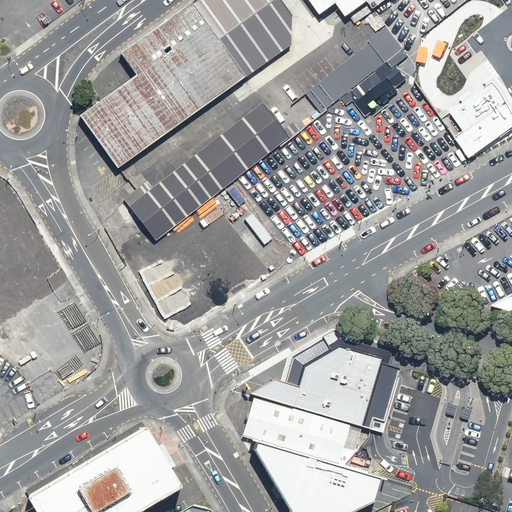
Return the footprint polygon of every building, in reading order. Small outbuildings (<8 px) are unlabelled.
[(196,0),(190,4),(244,79),(290,46),(291,17),(278,0),(196,0)] [(312,0),(324,16),(342,4),(353,19),(373,5),(379,13),(397,0),(312,0)] [(244,79),(190,4),(120,54),(136,76),(79,117),(117,170),(244,79)] [(404,51),(387,29),(370,42),(372,44),(306,95),(322,115),(404,51)] [(473,160),(511,132),(511,106),(504,94),(496,85),(453,115),(467,133),(457,140),(473,160)] [(135,211),(158,241),(210,202),(291,139),(264,104),(155,188),(148,180),(123,200),(127,206),(120,212),(125,219),(135,211)] [(0,311),(3,317),(68,279),(12,184),(10,183),(9,181),(7,180),(5,179),(3,178),(1,177),(0,176),(0,311)] [(511,295),(492,306),(511,312),(511,295)] [(17,315),(0,324),(0,346),(3,351),(29,335),(17,315)] [(369,432),(392,347),(333,332),(288,359),(281,382),(274,379),(249,397),(255,399),(369,432)] [(255,399),(246,436),(345,466),(368,438),(369,432),(255,399)] [(142,511),(185,487),(174,467),(178,465),(165,443),(160,445),(149,425),(148,426),(29,495),(39,511),(142,511)] [(386,480),(252,440),(252,442),(254,443),(252,451),(288,511),(287,511),(355,511),(375,503),(382,480),(386,481),(386,480)]
